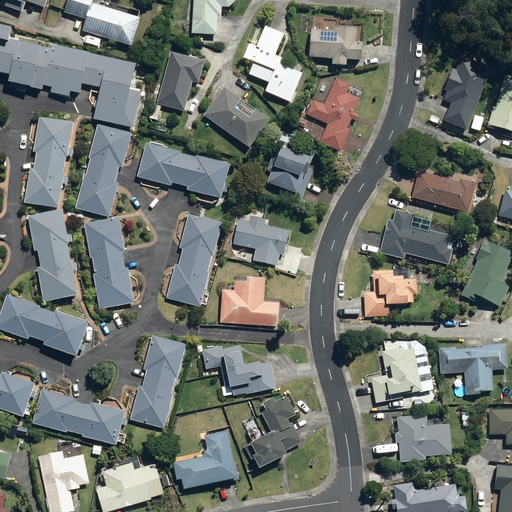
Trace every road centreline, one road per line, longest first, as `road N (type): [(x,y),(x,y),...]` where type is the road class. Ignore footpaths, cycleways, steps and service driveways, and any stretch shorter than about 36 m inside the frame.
road 1 (residential): [(323,339),(329,255),(392,133),(406,84),(413,0)]
road 2 (residential): [(22,96),(12,209),(17,262),(0,283)]
road 3 (residential): [(147,323),(323,339)]
road 4 (residential): [(352,501),(347,438),(323,339)]
road 5 (residential): [(0,343),(75,365),(147,323)]
